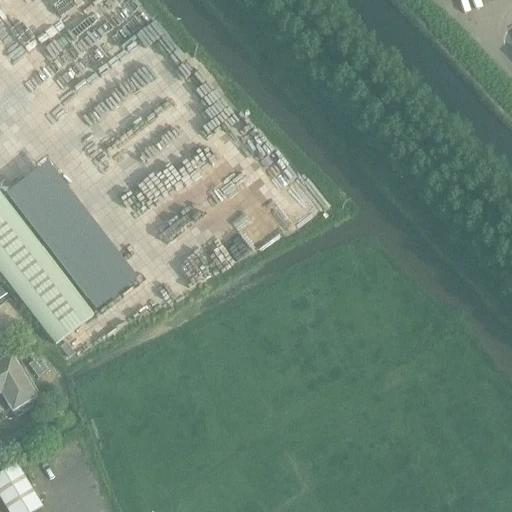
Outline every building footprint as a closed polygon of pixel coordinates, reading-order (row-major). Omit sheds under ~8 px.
[(58,90),(95,138),(120,119),(83,71),(58,90)] [(29,112),(65,160),(90,141),(53,93),(29,112)] [(0,274),(56,348),(94,319),(0,195),(0,274)] [(0,300),(8,294),(0,283),(0,300)] [(4,398),(13,413),(17,411),(23,413),(31,408),(32,402),(36,400),(12,359),(0,365),(0,392),(5,394),(4,398)] [(0,475),(0,500),(7,511),(37,511),(42,509),(16,466),(0,475)]
